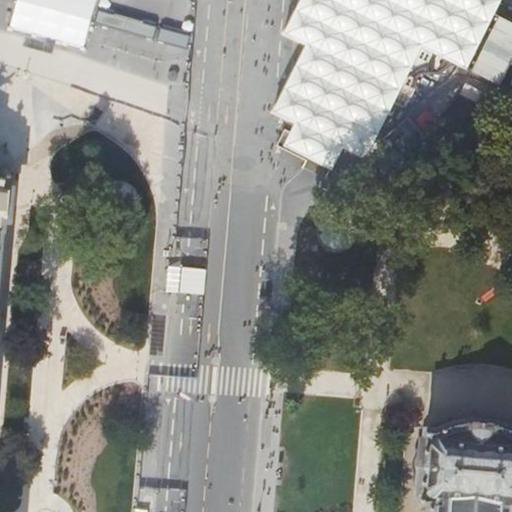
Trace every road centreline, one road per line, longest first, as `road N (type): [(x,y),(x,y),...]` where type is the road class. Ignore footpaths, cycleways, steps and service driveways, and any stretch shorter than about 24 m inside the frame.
road 1 (primary): [(234,134),(201,511)]
road 2 (primary): [(234,134),(267,136),(316,120),(373,62),(405,0)]
road 3 (primary): [(245,0),(234,134)]
